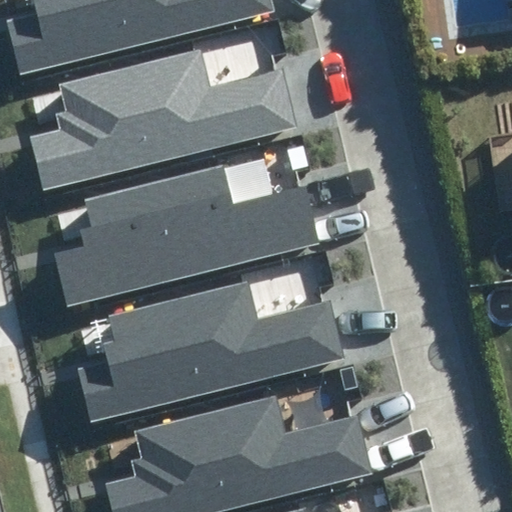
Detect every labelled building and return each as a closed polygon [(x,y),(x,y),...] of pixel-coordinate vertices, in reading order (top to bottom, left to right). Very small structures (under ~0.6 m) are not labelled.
[(25,70),(274,8),(272,0),(37,0),(40,9),(11,16),(25,70)] [(46,183),(296,120),(281,64),(210,82),(200,45),(66,79),(72,101),(57,105),(62,121),(33,129),(46,183)] [(72,299),(321,237),(307,180),(235,198),(226,161),(92,195),(97,217),(83,221),(87,237),(58,245),(72,299)] [(95,412),(344,349),(330,292),(258,311),(249,274),(115,308),(120,330),(106,334),(110,350),(81,358),(95,412)] [(122,511),(201,511),(377,468),(362,411),(291,429),(281,392),(147,426),(153,448),(138,452),(143,469),(114,476),(122,511)] [(311,511),(309,503),(272,511),(311,511)]
